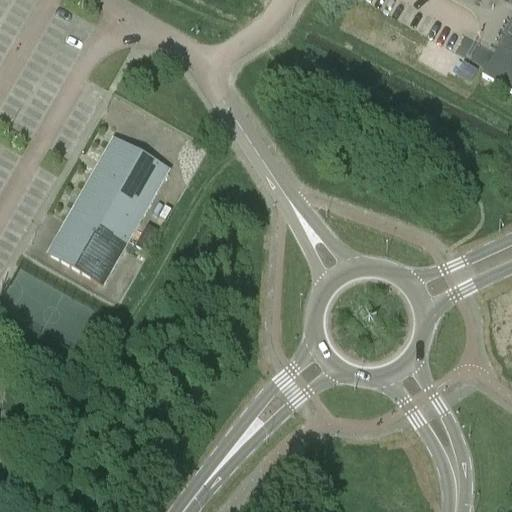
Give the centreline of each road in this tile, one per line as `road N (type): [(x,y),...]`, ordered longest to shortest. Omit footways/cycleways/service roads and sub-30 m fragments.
road 1 (unclassified): [(342,279),(200,71)]
road 2 (tertiary): [(185,511),(327,356)]
road 3 (tertiary): [(455,511),(455,478),(441,434),(397,364)]
